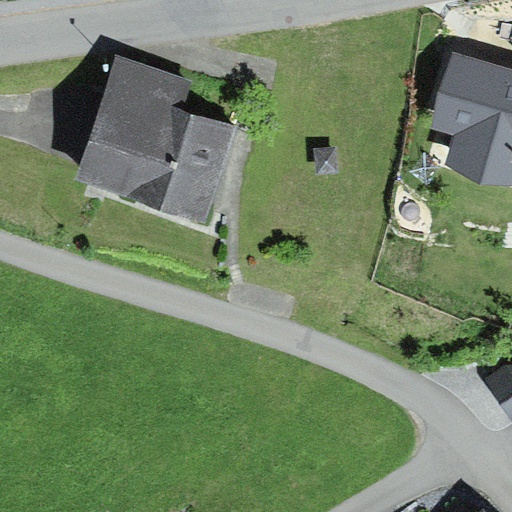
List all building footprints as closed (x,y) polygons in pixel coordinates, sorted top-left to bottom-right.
[(191,73),(118,45),(73,162),(206,213),(244,114),(184,91),(191,73)] [(511,71),(450,55),(428,128),(454,135),(446,165),(480,186),(511,185),(511,71)] [(338,142),(314,144),(316,170),(339,168),(338,142)] [(511,362),(505,362),(487,373),(511,412),(511,362)] [(500,511),(482,495),(466,511),(500,511)]
